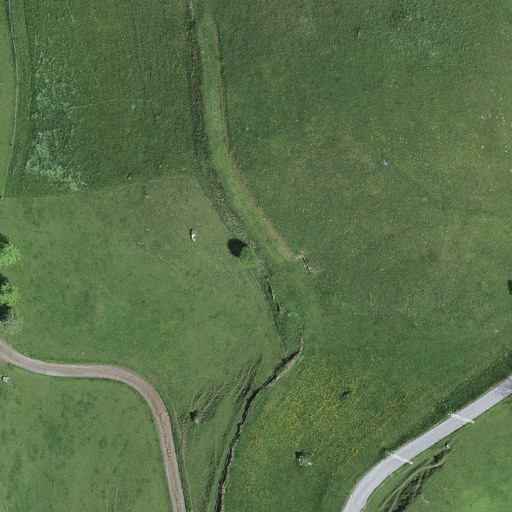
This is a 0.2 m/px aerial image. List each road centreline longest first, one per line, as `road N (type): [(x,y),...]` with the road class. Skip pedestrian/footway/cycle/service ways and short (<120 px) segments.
road 1 (track): [(181,511),(163,421),(148,391),(127,376),(40,370),(0,350)]
road 2 (track): [(19,0),(22,113),(0,209)]
road 3 (track): [(353,511),(385,470),(511,385)]
